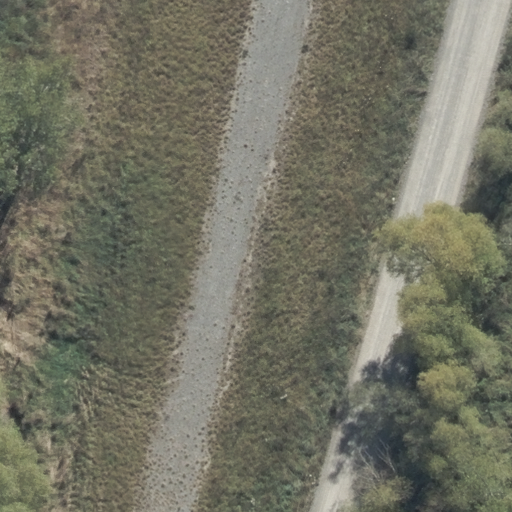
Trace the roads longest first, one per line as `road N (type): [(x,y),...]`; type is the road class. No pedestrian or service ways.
road 1 (track): [(476,0),(337,511)]
road 2 (track): [(187,511),(300,0)]
